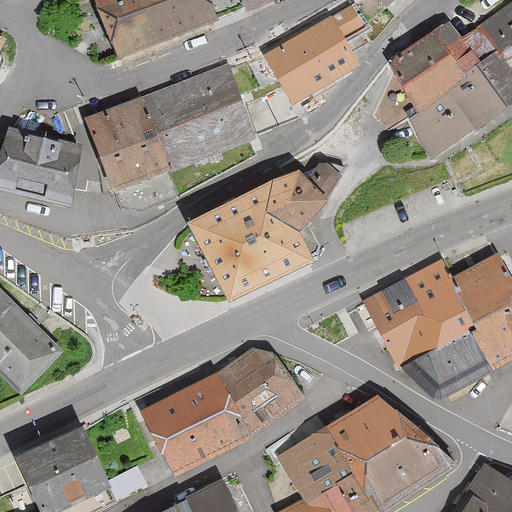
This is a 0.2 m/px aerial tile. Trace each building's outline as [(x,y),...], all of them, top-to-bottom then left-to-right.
[(94,0),(108,32),(189,0),(94,0)] [(189,0),(108,32),(120,63),(218,24),(208,0),(189,0)] [(208,0),(218,24),(247,12),(242,0),(208,0)] [(242,0),(247,12),(277,0),(242,0)] [(397,17),(415,0),(390,0),(386,4),(397,17)] [(511,1),(478,27),(480,30),(460,41),(495,91),(511,79),(511,1)] [(352,8),(333,18),(344,40),(364,30),(352,8)] [(333,18),(264,55),(280,84),(348,48),(344,40),(333,18)] [(476,131),(511,103),(511,79),(495,91),(460,41),(448,24),(432,34),(466,84),(452,92),(474,128),(476,131)] [(394,74),(419,113),(452,92),(466,84),(432,34),(408,56),(394,74)] [(359,68),(348,48),(280,84),(282,87),(291,105),(359,68)] [(140,100),(155,139),(243,106),(229,68),(140,100)] [(291,105),(282,87),(247,105),(257,133),(298,119),(291,105)] [(429,159),(474,128),(452,92),(419,113),(410,120),(429,159)] [(85,121),(112,192),(116,190),(122,207),(126,218),(145,211),(177,199),(167,172),(155,139),(140,100),(85,121)] [(243,106),(155,139),(167,172),(256,140),(243,106)] [(84,149),(10,131),(0,169),(0,191),(69,209),(84,149)] [(307,185),(325,203),(339,178),(321,162),(307,185)] [(269,185),(190,225),(229,304),(311,263),(298,235),(327,205),(325,203),(307,185),(298,176),(269,185)] [(511,280),(498,255),(452,279),(465,305),(511,280)] [(420,315),(438,348),(477,328),(465,305),(452,279),(442,261),(403,281),(420,315)] [(511,321),(511,280),(465,305),(477,328),(482,337),(511,321)] [(420,315),(403,281),(363,302),(381,335),(420,315)] [(63,351),(0,288),(0,373),(21,394),(63,351)] [(420,315),(381,335),(399,369),(438,348),(420,315)] [(511,360),(511,321),(482,337),(498,367),(511,360)] [(482,337),(477,328),(438,348),(399,369),(408,371),(423,386),(435,398),(441,397),(498,367),(482,337)] [(251,436),(304,399),(273,353),(251,351),(218,373),(234,404),(251,436)] [(157,445),(234,404),(218,373),(140,414),(157,445)] [(389,446),(417,430),(376,400),(330,426),(354,467),(389,446)] [(251,436),(234,404),(157,445),(174,477),(251,436)] [(354,467),(330,426),(279,456),(304,498),(338,478),(357,511),(377,511),(380,511),(354,467)] [(417,430),(389,446),(415,490),(458,465),(417,430)] [(107,484),(84,438),(15,470),(37,503),(41,511),(117,511),(114,506),(148,488),(137,468),(107,484)] [(415,490),(389,446),(354,467),(380,511),(415,490)] [(511,511),(511,483),(488,468),(453,511),(511,511)] [(357,511),(338,478),(304,498),(279,511),(357,511)] [(161,511),(237,511),(223,481),(161,511)]
